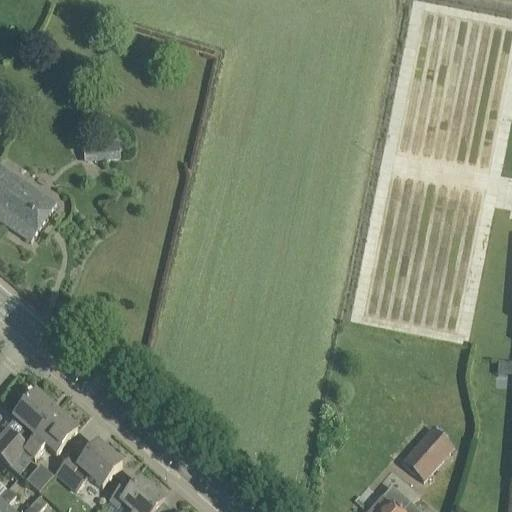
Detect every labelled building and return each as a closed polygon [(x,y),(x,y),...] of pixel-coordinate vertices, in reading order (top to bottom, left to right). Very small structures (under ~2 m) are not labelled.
[(0,128),(18,107),(0,92),(0,128)] [(94,166),(118,164),(121,164),(119,144),(92,146),(94,166)] [(0,223),(31,245),(42,228),(57,207),(0,168),(0,223)] [(390,172),(386,217),(410,219),(413,174),(390,172)] [(511,365),(499,364),(498,378),(511,378),(511,365)] [(11,436),(0,447),(0,460),(11,471),(24,456),(58,417),(36,397),(15,421),(25,430),(16,440),(11,436)] [(58,417),(24,456),(34,464),(46,449),(57,458),(77,434),(58,417)] [(424,484),(454,451),(461,443),(441,424),(403,466),(424,484)] [(89,481),(102,492),(122,469),(98,448),(81,468),(72,460),(56,477),(77,495),(89,481)] [(16,466),(11,471),(19,478),(24,472),(16,466)] [(27,484),(29,486),(40,496),(54,480),(41,468),(27,484)] [(129,485),(110,506),(116,511),(120,511),(123,509),(127,511),(159,511),(165,506),(140,485),(136,490),(129,485)] [(15,500),(12,497),(8,493),(0,503),(0,511),(8,511),(6,510),(15,500)] [(43,511),(47,507),(43,504),(40,501),(29,511),(28,511),(43,511)] [(394,511),(386,505),(385,505),(382,502),(373,511),(394,511)]
